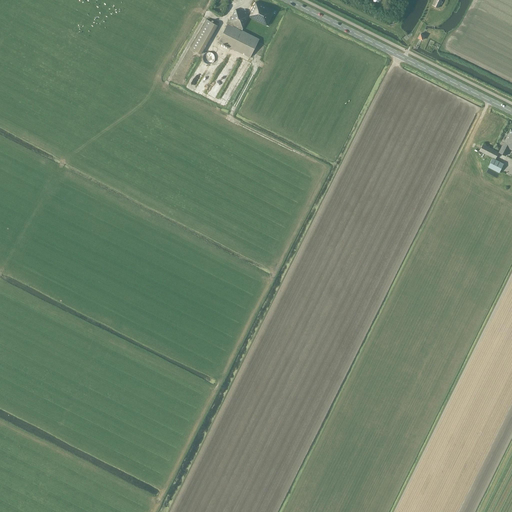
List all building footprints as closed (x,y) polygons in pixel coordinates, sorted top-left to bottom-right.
[(442,2),(441,1),(441,0),(434,0),(432,5),(438,8),(440,4),(441,4),(442,2)] [(267,26),(274,11),(256,2),(250,12),(251,12),(249,15),(250,15),(249,17),(267,26)] [(259,39),(242,30),(249,17),(250,15),(249,15),(240,10),(239,11),(235,9),(229,22),(228,23),(218,42),(250,58),(259,39)] [(207,19),(190,48),(201,54),(217,25),(207,19)] [(212,59),(212,57),(212,56),(211,55),(211,54),(209,53),(208,52),(206,52),(205,52),(204,53),(202,55),(202,56),(202,57),(202,58),(202,59),(203,61),(204,62),(206,62),(208,62),(210,61),(211,61),(212,60),(212,59)] [(511,129),(510,129),(498,152),(499,152),(506,156),(509,149),(511,150),(511,149),(511,129)] [(483,144),(479,151),(492,158),(495,159),(496,158),(499,152),(498,152),(483,144)] [(492,158),(488,167),(499,173),(504,164),(495,159),(492,158)]
